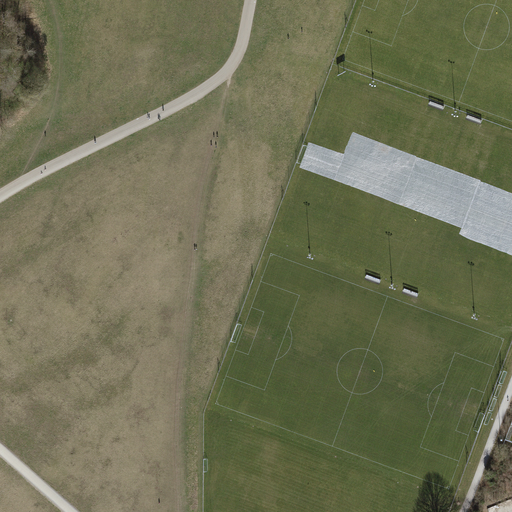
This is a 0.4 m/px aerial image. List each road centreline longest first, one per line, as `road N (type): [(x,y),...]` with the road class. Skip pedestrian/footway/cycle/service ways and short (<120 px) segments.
road 1 (track): [(0,197),(223,76),(236,61),(251,0)]
road 2 (track): [(511,387),(462,511)]
